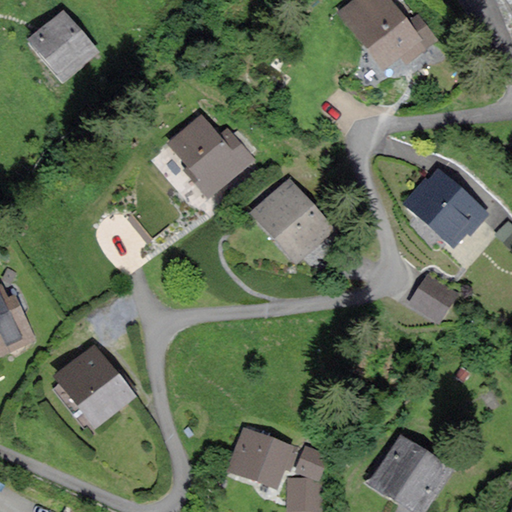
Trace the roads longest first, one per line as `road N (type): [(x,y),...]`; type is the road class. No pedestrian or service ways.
road 1 (residential): [(0,449),(130,510),(169,508),(185,482),(162,399),(158,330),(193,316),(382,300),(396,278),(365,178),(363,152),(371,149)]
road 2 (residential): [(511,111),(372,129),(371,149)]
